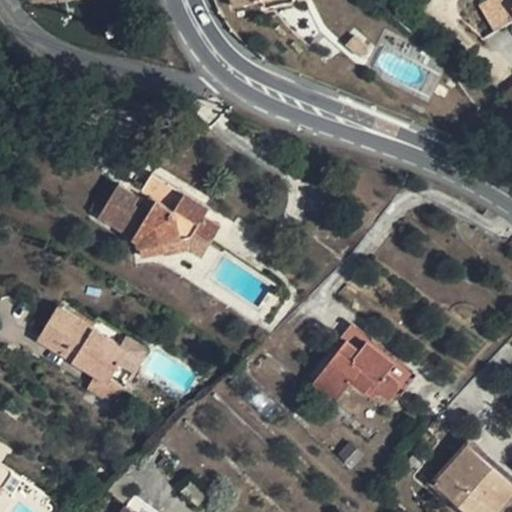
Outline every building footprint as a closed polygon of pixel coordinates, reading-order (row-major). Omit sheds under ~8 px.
[(511,2),(510,0),(489,0),(479,6),(495,31),(511,20),(511,2)] [(359,31),(346,45),(361,58),(374,43),(359,31)] [(511,84),(502,96),(511,105),(511,84)] [(194,235),(207,213),(211,207),(153,172),(140,195),(120,183),(100,216),(139,240),(144,258),(166,253),(163,242),(185,237),(194,235)] [(185,237),(188,248),(189,248),(204,257),(224,224),(207,213),(194,235),(185,237)] [(166,253),(188,248),(185,237),(163,242),(166,253)] [(114,403),(119,396),(124,386),(112,379),(130,348),(59,305),(38,338),(97,374),(88,387),(114,403)] [(360,349),(368,340),(355,330),(347,339),(360,349)] [(360,349),(347,339),(315,380),(338,399),(353,380),(367,391),(372,384),(381,391),(391,399),(395,394),(401,386),(400,385),(400,381),(398,380),(396,378),(388,372),(396,362),(368,340),(360,349)] [(396,378),(398,380),(408,387),(416,377),(396,362),(388,372),(396,378)] [(372,384),(367,391),(375,398),(381,391),(372,384)] [(119,396),(114,403),(114,405),(122,410),(128,401),(119,396)] [(354,442),(343,454),(356,466),(367,454),(354,442)] [(498,511),(511,496),(511,479),(469,442),(434,482),(469,511),(492,511),(493,511),(498,511)] [(128,504),(138,511),(160,511),(135,494),(128,504)]
